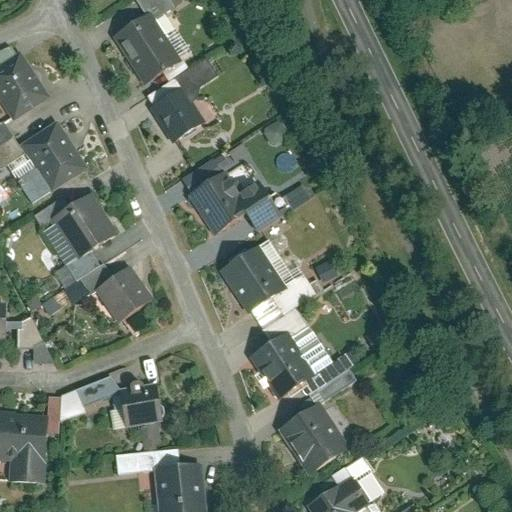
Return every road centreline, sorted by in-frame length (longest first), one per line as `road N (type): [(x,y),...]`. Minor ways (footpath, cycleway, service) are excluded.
road 1 (tertiary): [(511,342),(344,0)]
road 2 (residential): [(69,0),(198,319)]
road 3 (residential): [(198,319),(100,370),(51,385),(0,384)]
road 4 (residential): [(198,319),(246,441),(254,511)]
